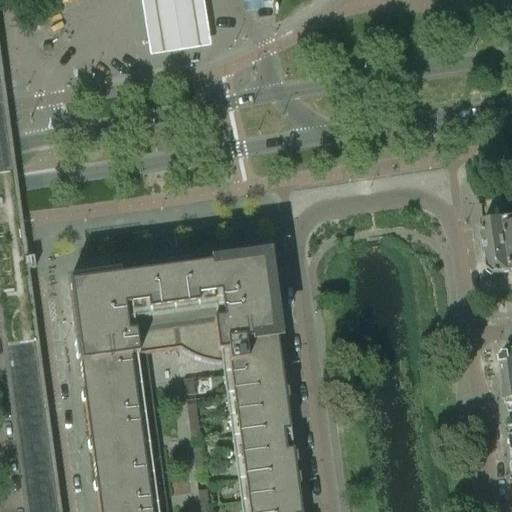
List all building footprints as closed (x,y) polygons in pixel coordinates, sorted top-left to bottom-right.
[(201,0),(139,0),(149,57),(209,48),(201,0)] [(505,220),(482,223),(489,271),(495,276),(511,274),(505,220)] [(166,511),(145,356),(178,351),(180,352),(186,356),(192,360),(199,362),(206,364),(213,365),(220,366),(227,366),(235,365),(242,364),(249,362),(255,360),(262,357),(268,353),(273,350),(272,339),(276,339),(276,334),(273,319),(265,257),(190,268),(187,268),(178,269),(154,272),(145,274),(142,274),(67,284),(75,346),(77,361),(78,365),(82,394),(82,396),(83,403),(86,423),(88,444),(90,451),(90,453),(94,483),(94,485),(95,492),(97,511),(166,511)] [(29,334),(25,309),(3,312),(6,337),(29,334)] [(39,413),(29,334),(6,337),(17,416),(39,413)] [(299,511),(296,486),(299,486),(297,476),(295,477),(293,465),(296,465),(294,455),(292,455),(285,401),(287,401),(286,391),(283,391),(280,365),(276,339),(272,339),(273,350),(268,353),(262,357),(255,360),(249,362),(242,364),(235,365),(227,366),(229,374),(247,511),(299,511)] [(511,353),(506,354),(501,361),(508,409),(511,408),(511,353)] [(182,380),(184,397),(193,395),(191,379),(182,380)] [(186,406),(188,422),(197,421),(194,405),(186,406)] [(43,439),(39,413),(17,416),(20,442),(43,439)] [(199,438),(197,421),(188,422),(190,440),(199,438)] [(47,474),(43,439),(20,442),(25,477),(47,474)] [(191,449),(193,465),(202,464),(200,448),(191,449)] [(204,481),(202,464),(193,465),(195,482),(204,481)] [(47,511),(52,511),(47,474),(25,477),(29,511),(47,511)] [(197,492),(199,508),(208,507),(206,491),(197,492)]
